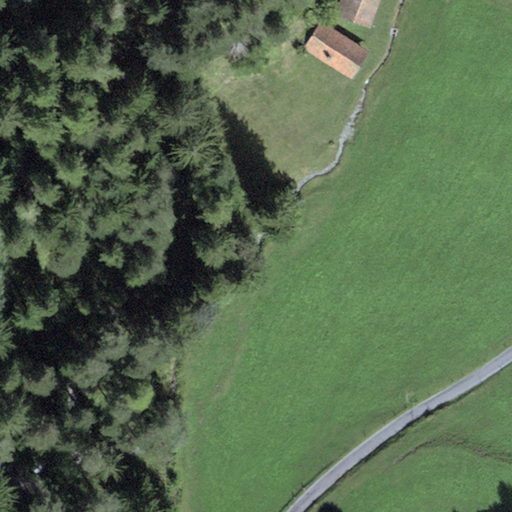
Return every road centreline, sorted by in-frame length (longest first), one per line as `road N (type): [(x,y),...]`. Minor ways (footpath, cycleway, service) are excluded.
road 1 (unclassified): [(511,349),(360,447),(291,511)]
road 2 (track): [(0,80),(37,128),(0,203)]
